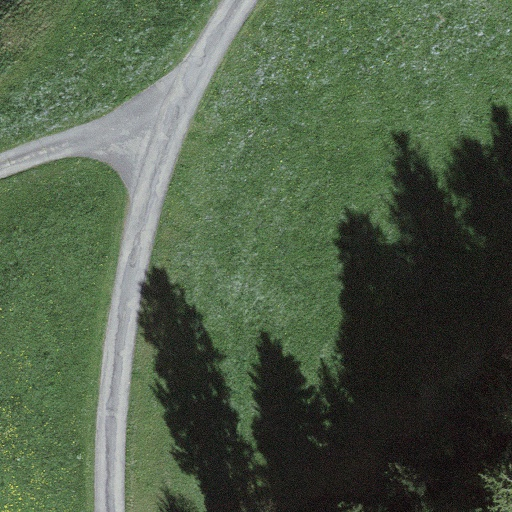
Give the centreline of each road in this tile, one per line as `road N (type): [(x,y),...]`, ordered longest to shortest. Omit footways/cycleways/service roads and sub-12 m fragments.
road 1 (unclassified): [(112,511),(118,336),(153,180),(178,111),(246,0)]
road 2 (track): [(178,111),(0,167)]
